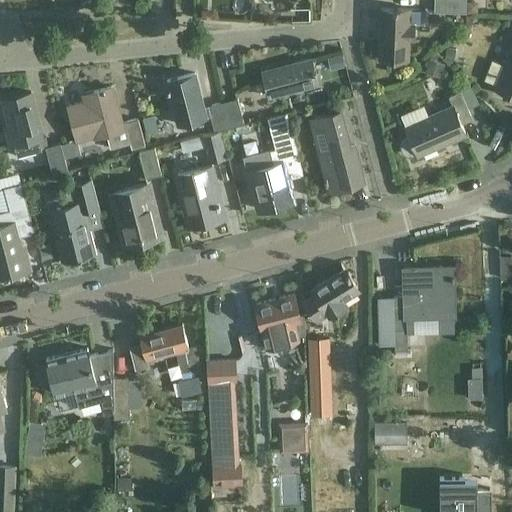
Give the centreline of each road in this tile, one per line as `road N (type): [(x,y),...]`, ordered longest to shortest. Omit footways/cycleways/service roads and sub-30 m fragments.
road 1 (residential): [(0,327),(482,199),(511,184)]
road 2 (residential): [(2,64),(318,29),(336,0)]
